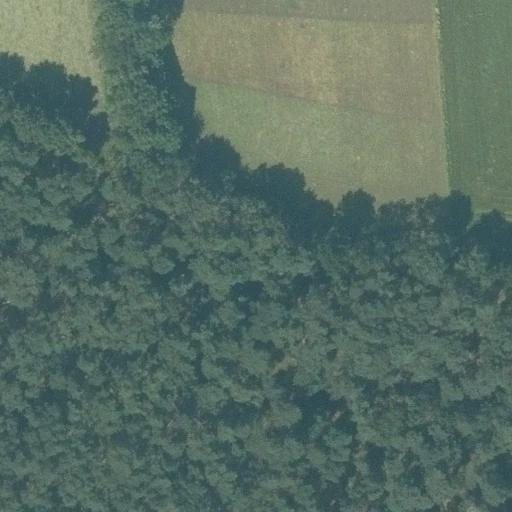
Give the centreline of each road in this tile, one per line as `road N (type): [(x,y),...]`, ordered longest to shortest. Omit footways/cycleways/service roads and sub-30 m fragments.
road 1 (track): [(303,282),(180,285),(0,221)]
road 2 (track): [(511,253),(435,240),(303,282)]
